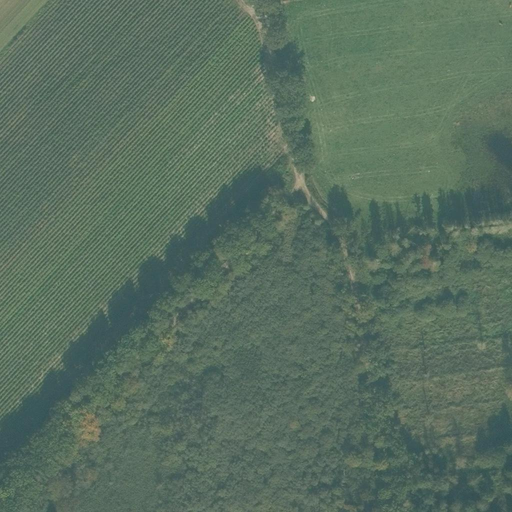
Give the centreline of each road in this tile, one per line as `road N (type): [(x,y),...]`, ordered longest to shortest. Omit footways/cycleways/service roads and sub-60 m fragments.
road 1 (track): [(297,186),(0,497)]
road 2 (unclassified): [(259,0),(297,186)]
